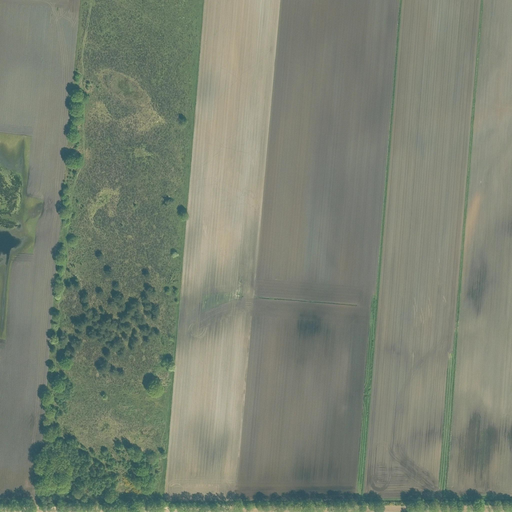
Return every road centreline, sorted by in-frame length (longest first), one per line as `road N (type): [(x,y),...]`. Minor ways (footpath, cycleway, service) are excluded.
road 1 (track): [(511,508),(168,508)]
road 2 (track): [(168,508),(0,509)]
